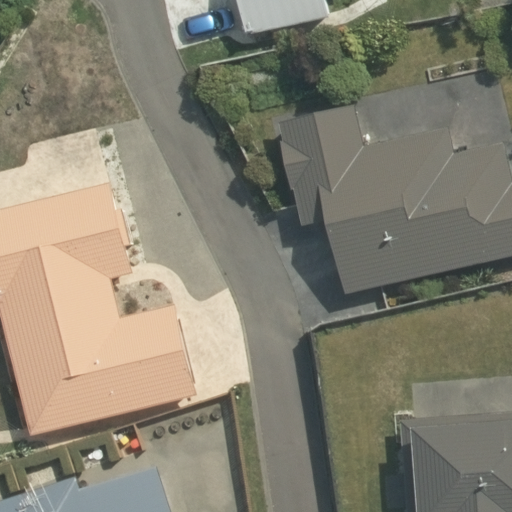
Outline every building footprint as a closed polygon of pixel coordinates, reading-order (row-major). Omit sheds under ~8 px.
[(238,0),(247,36),(332,16),(328,0),(238,0)] [(302,225),(324,220),(343,299),(511,259),(511,159),(507,136),(456,148),(450,121),(368,140),(359,100),(277,119),(282,137),(278,138),(289,188),(293,188),(302,225)] [(116,209),(110,184),(0,210),(0,310),(31,436),(198,396),(176,305),(120,319),(110,280),(134,274),(127,247),(133,245),(124,207),(116,209)] [(511,511),(511,411),(402,418),(407,511),(511,511)] [(76,474),(0,497),(0,511),(172,511),(157,466),(80,487),(76,474)]
